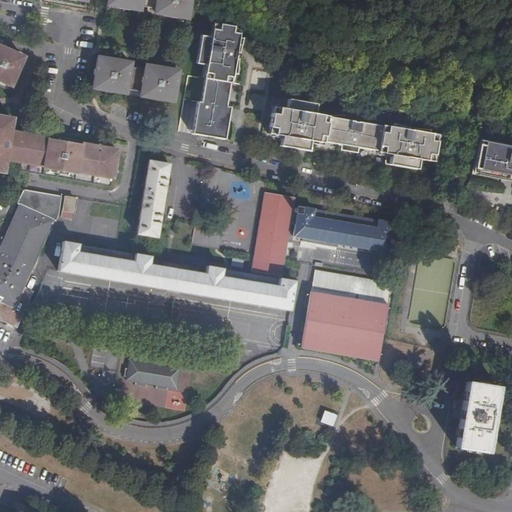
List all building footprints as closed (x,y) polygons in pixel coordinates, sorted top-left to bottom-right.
[(107,0),(106,8),(187,23),(190,0),(107,0)] [(239,36),(239,30),(234,26),(212,23),(209,37),(200,35),(195,61),(203,62),(201,74),(203,75),(200,100),(196,99),(193,117),(195,118),(194,130),(197,131),(197,133),(215,137),(216,135),(219,136),(222,122),(225,123),(227,115),(223,110),(224,105),(225,98),(224,98),(225,91),(227,91),(229,82),(230,83),(232,73),(236,73),(237,58),(235,58),(236,52),(238,53),(243,37),(239,36)] [(25,52),(17,48),(16,50),(2,43),(2,42),(0,41),(0,84),(9,89),(25,52)] [(163,100),(172,101),(177,71),(169,70),(170,66),(165,65),(165,69),(158,68),(159,64),(153,63),(153,67),(121,61),(121,57),(117,56),(116,60),(110,59),(111,55),(106,55),(106,58),(97,57),(92,87),(101,88),(101,90),(115,93),(115,91),(125,93),(125,91),(141,94),(141,96),(149,97),(148,99),(163,102),(163,100)] [(251,89),(266,89),(266,72),(251,72),(251,89)] [(250,94),(249,108),(264,109),(265,95),(250,94)] [(375,152),(384,154),(388,154),(387,160),(397,162),(396,166),(415,169),(417,160),(430,162),(436,135),(425,133),(426,129),(410,128),(409,130),(405,130),(406,127),(390,122),(389,126),(379,124),(378,125),(364,118),(351,115),(339,114),(327,115),(313,113),(315,103),(286,99),(285,107),(271,105),(266,133),(280,135),(278,144),(297,147),(298,143),(307,145),(308,139),(312,140),(322,141),(322,140),(341,144),(340,149),(356,152),(357,147),(375,150),(375,152)] [(102,144),(102,143),(100,142),(99,142),(98,142),(94,145),(89,144),(90,142),(25,131),(24,136),(24,140),(8,137),(9,134),(11,118),(0,115),(0,169),(2,170),(6,149),(8,149),(10,159),(20,160),(19,170),(111,185),(117,149),(103,147),(102,144)] [(222,138),(225,123),(222,122),(219,136),(216,135),(215,137),(222,138)] [(310,150),(312,140),(308,139),(307,145),(298,143),(297,147),(310,150)] [(511,147),(483,142),(482,145),(478,169),(476,173),(477,176),(509,182),(509,181),(510,176),(511,176),(511,147)] [(478,169),(482,145),(477,144),(472,168),(478,169)] [(388,154),(384,154),(383,163),(396,166),(397,162),(387,160),(388,154)] [(171,163),(148,159),(135,235),(158,238),(171,163)] [(0,247),(0,318),(5,321),(13,324),(16,325),(32,290),(24,286),(54,219),(56,220),(59,213),(63,195),(25,188),(18,201),(20,202),(0,247)] [(294,197),(264,192),(251,270),(281,275),(294,197)] [(66,195),(62,216),(72,218),(76,197),(66,195)] [(298,207),(293,207),(292,212),(296,213),(293,236),(390,253),(395,223),(298,207)] [(174,291),(290,311),(295,280),(281,277),(250,272),(206,265),(204,272),(151,263),(152,256),(62,242),(57,271),(174,291)] [(233,256),(232,264),(242,266),(244,257),(233,256)] [(389,283),(315,270),(301,347),(378,361),(388,304),(386,303),(389,283)] [(94,350),(92,366),(114,369),(116,353),(94,350)] [(167,391),(167,388),(169,376),(178,377),(180,368),(162,365),(163,362),(150,360),(150,362),(129,359),(127,368),(124,367),(123,377),(126,377),(125,380),(134,382),(133,384),(146,387),(146,384),(155,385),(154,388),(167,391)] [(169,376),(167,388),(176,389),(178,377),(169,376)] [(455,447),(487,453),(498,387),(466,382),(455,447)]
